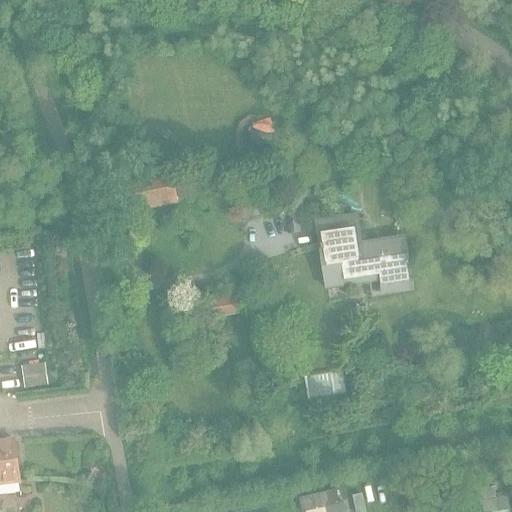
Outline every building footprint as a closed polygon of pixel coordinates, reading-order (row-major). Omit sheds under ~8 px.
[(166,204),(178,202),(177,198),(198,193),(194,175),(136,188),(140,205),(165,200),(166,204)] [(237,190),(243,223),(260,220),(254,187),(237,190)] [(400,238),(359,244),(355,216),(318,221),(327,283),(381,276),(384,293),(413,289),(408,254),(403,255),(400,238)] [(212,299),(214,318),(239,314),(236,295),(212,299)] [(0,483),(20,481),(15,440),(0,441),(0,483)]
